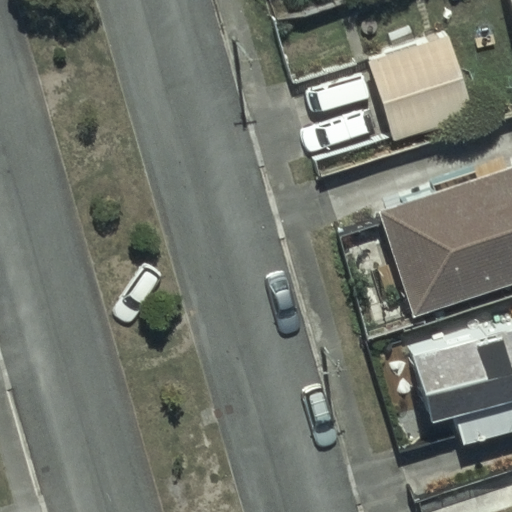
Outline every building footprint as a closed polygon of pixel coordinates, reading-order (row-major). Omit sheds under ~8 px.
[(511,0),(501,0),(511,37),(511,0)] [(438,27),(357,51),(385,134),(465,107),(438,27)] [(511,154),(368,202),(403,307),(511,272),(511,154)] [(452,436),(511,418),(511,310),(398,342),(415,407),(444,400),(452,436)] [(511,511),(511,500),(471,511),(511,511)]
